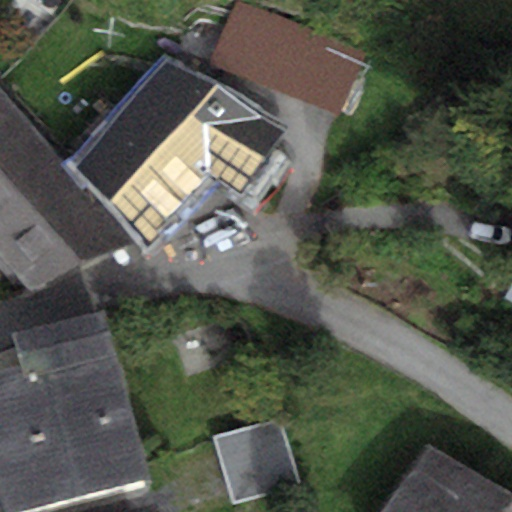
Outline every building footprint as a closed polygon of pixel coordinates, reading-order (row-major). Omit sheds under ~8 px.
[(362,49),(240,0),(236,0),(212,60),(337,111),(362,49)] [(148,246),(215,176),(237,193),(283,132),(165,59),(76,166),(148,246)] [(132,239),(0,84),(0,268),(14,285),(21,279),(30,287),(132,239)] [(12,331),(20,362),(0,367),(0,490),(6,511),(147,476),(104,308),(12,331)] [(511,511),(511,502),(429,441),(376,511),(511,511)]
